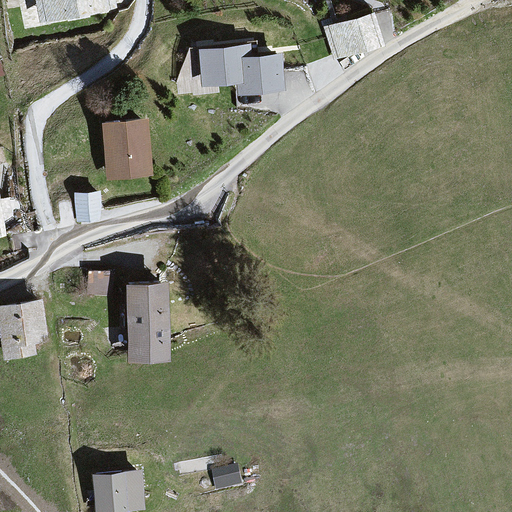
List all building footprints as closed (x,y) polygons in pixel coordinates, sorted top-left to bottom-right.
[(109,0),(32,0),(38,27),(112,10),(109,0)] [(370,14),(323,30),(334,63),(381,47),(370,14)] [(193,51),(198,87),(234,81),(237,98),(282,90),(276,52),(259,54),(257,41),(193,51)] [(151,114),(103,115),(104,173),(152,172),(151,114)] [(98,192),(72,196),(77,227),(102,223),(98,192)] [(92,286),(113,285),(112,266),(92,267),(92,286)] [(159,280),(119,283),(125,364),(166,361),(159,280)] [(38,297),(0,303),(0,362),(34,357),(32,344),(46,342),(38,297)] [(135,468),(88,474),(93,511),(118,511),(140,509),(135,468)]
